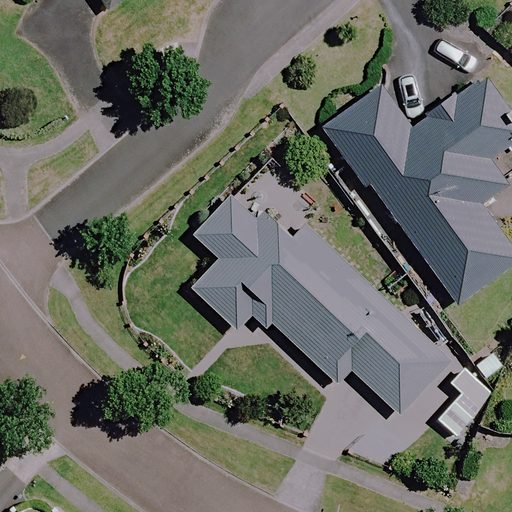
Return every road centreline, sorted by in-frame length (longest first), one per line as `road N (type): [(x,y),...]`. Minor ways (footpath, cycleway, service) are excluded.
road 1 (residential): [(291,0),(0,267)]
road 2 (residential): [(218,511),(123,449),(0,320)]
